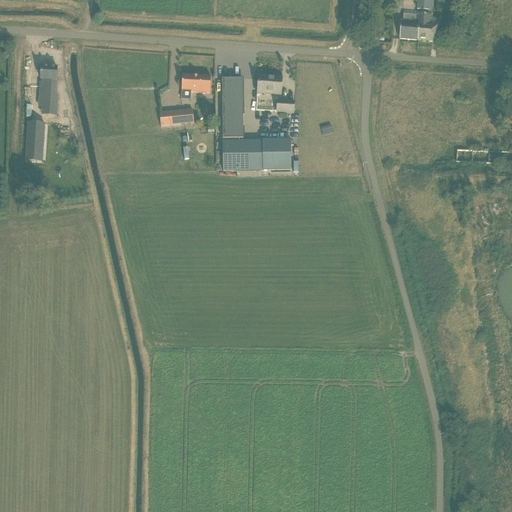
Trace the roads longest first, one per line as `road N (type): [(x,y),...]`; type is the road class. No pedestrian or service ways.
road 1 (unclassified): [(440,511),(438,420),(374,180),(366,55)]
road 2 (unclassified): [(0,26),(366,55)]
road 3 (unclassified): [(511,62),(366,55)]
